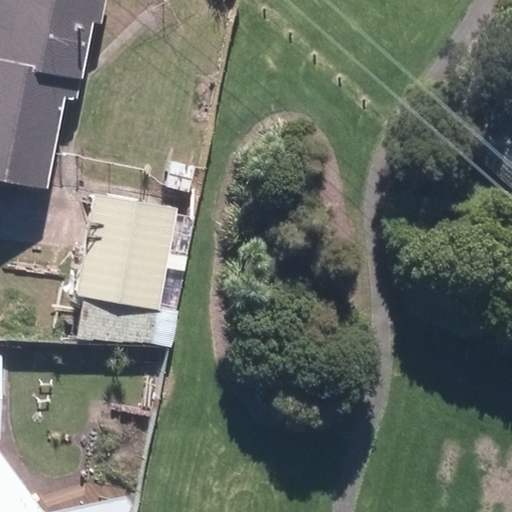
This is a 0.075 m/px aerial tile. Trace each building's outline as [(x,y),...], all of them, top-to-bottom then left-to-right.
[(0,0),(0,176),(43,186),(64,92),(75,95),(91,15),(100,17),(103,0),(0,0)] [(511,68),(442,150),(511,209),(511,68)] [(79,327),(170,345),(177,311),(158,308),(176,206),(96,190),(77,292),(86,293),(79,327)] [(0,333),(11,334),(12,311),(0,310),(0,333)] [(0,511),(46,511),(0,449),(0,511)]
